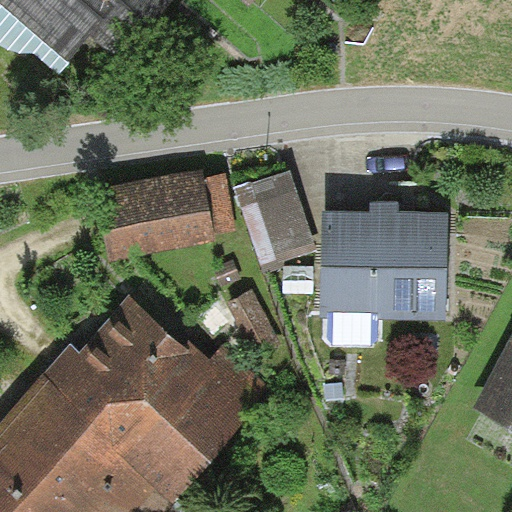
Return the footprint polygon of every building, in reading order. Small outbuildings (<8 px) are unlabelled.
[(0,0),(0,2),(70,65),(92,40),(121,65),(177,0),(0,0)] [(201,171),(95,193),(110,263),(216,241),(215,237),(203,181),(201,171)] [(292,171),(236,190),(264,272),(319,254),(292,171)] [(228,176),(203,181),(215,237),(239,232),(228,176)] [(386,216),(324,215),(322,314),(379,314),(379,322),(447,322),(448,217),(386,216)] [(254,291),(228,304),(255,358),(281,345),(254,291)] [(210,365),(132,296),(86,348),(80,354),(71,346),(39,383),(173,501),(273,388),(226,347),(210,365)] [(511,345),(476,413),(511,432),(511,345)] [(0,511),(163,511),(173,501),(39,383),(0,426),(0,511)] [(219,511),(208,503),(200,511),(219,511)]
